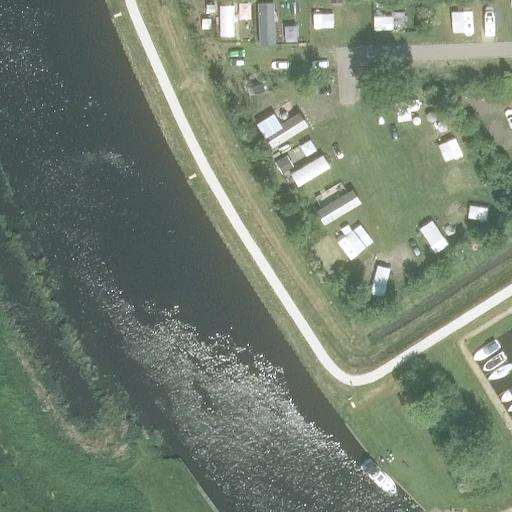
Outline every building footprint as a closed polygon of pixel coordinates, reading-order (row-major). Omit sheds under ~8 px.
[(405,26),(405,1),(375,0),(375,26),(405,26)] [(298,2),(289,3),(289,13),(299,13),(298,2)] [(487,3),(488,23),(510,22),(509,2),(487,3)] [(273,3),(257,3),(259,46),(275,45),(273,3)] [(219,6),(219,36),(234,36),(234,6),(219,6)] [(202,20),(202,29),(211,29),(210,20),(202,20)] [(401,100),(402,111),(425,108),(424,97),(401,100)] [(277,123),(283,136),(318,121),(312,107),(277,123)] [(443,142),(450,160),(469,154),(462,135),(443,142)] [(295,170),(303,184),(337,166),(329,152),(295,170)] [(285,156),(275,162),(281,174),(291,168),(285,156)] [(496,188),(475,193),(480,212),(501,207),(496,188)] [(338,229),(351,253),(372,242),(359,218),(338,229)] [(321,230),(310,236),(321,254),(332,248),(321,230)]
